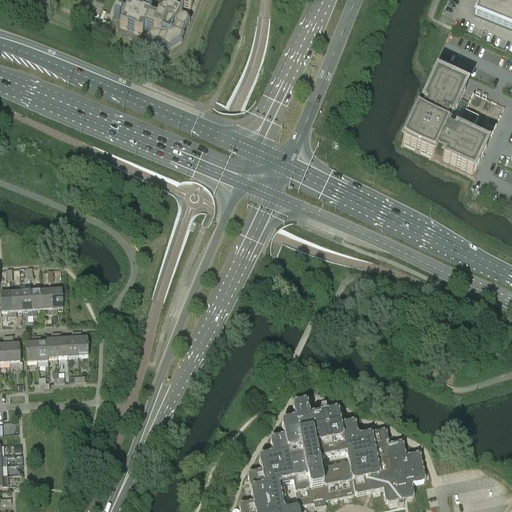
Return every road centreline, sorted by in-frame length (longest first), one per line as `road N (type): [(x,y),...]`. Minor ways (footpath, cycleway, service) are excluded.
road 1 (secondary): [(120,492),(272,196)]
road 2 (secondary): [(238,183),(120,492)]
road 3 (primary): [(254,149),(0,46)]
road 4 (secondary): [(272,196),(511,307)]
road 5 (primary): [(0,80),(238,183)]
road 6 (secondary): [(511,275),(286,164)]
road 7 (secondary): [(286,164),(356,0)]
road 8 (secondary): [(322,0),(254,149)]
